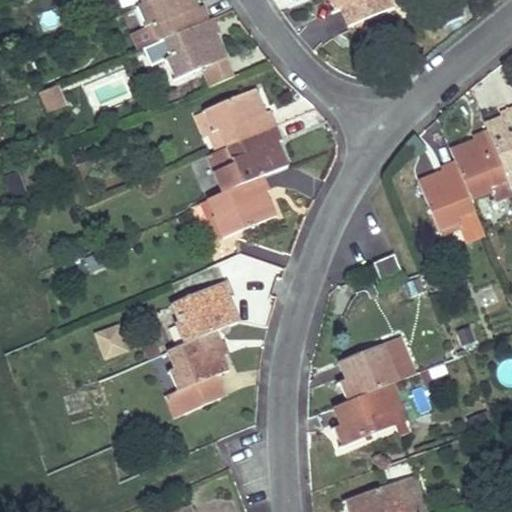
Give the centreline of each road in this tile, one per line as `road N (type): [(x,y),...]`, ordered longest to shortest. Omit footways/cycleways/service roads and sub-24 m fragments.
road 1 (residential): [(378,117),(343,180),(288,336),(277,413),(286,511)]
road 2 (residential): [(256,0),(280,37),(378,117)]
road 3 (residential): [(511,15),(378,117)]
